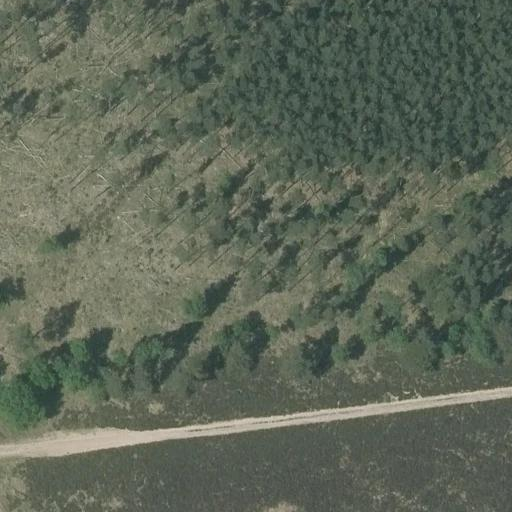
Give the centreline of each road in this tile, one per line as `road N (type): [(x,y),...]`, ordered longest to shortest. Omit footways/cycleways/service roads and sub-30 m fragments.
road 1 (track): [(511,390),(0,445)]
road 2 (track): [(0,291),(22,289),(58,263),(309,0)]
